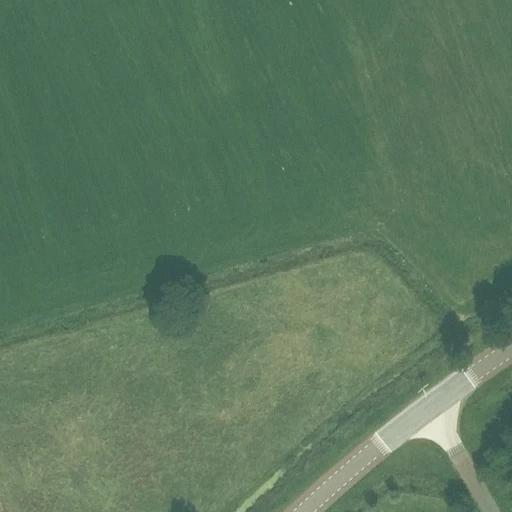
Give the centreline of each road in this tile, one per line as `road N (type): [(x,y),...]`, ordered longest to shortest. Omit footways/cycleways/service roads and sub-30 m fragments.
road 1 (tertiary): [(305,511),(428,406)]
road 2 (residential): [(488,511),(428,406)]
